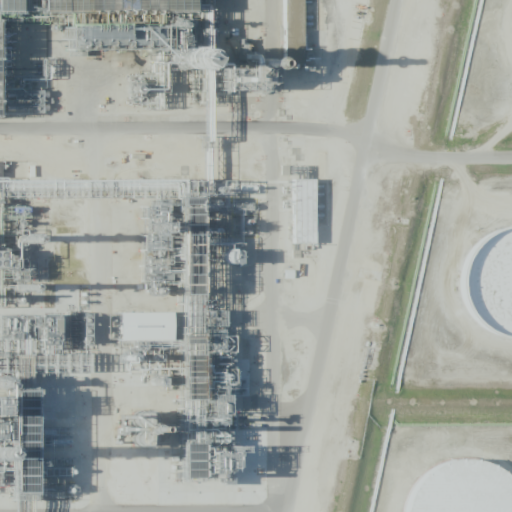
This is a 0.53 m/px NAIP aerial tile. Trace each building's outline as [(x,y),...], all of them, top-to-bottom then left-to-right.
[(282,0),(283,65),(302,64),(300,0),(282,0)] [(299,185),(319,185),(320,247),(300,248),(299,185)] [(494,330),(482,318),(475,303),(472,287),(475,270),(483,256),(495,244),(510,237),(511,236),(511,338),(508,338),(494,330)] [(129,322),(180,323),(180,347),(128,347),(129,322)] [(415,511),(416,511),(425,494),(438,480),(455,472),(473,469),(492,471),(509,480),(511,483),(511,511),(415,511)]
